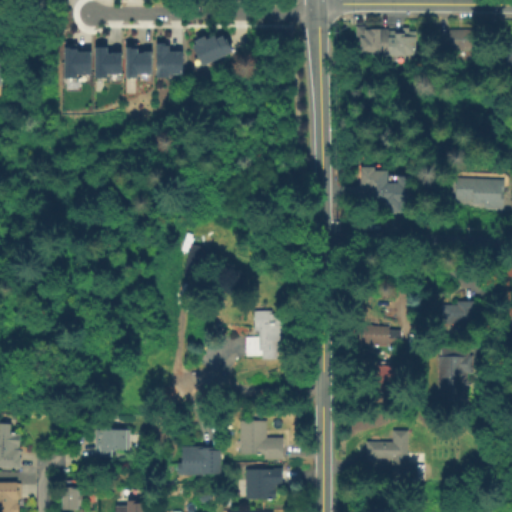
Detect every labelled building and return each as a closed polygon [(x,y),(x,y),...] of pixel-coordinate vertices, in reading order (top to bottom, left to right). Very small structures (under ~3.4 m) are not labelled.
[(414,29),(414,56),(361,53),(361,27),(414,29)] [(442,50),(442,30),(477,30),(477,50),(442,50)] [(204,63),(195,44),(198,42),(196,38),(206,34),(207,38),(216,34),(218,37),(224,34),(226,38),(228,37),(233,49),(204,63)] [(510,41),(511,41),(511,65),(501,65),(502,34),(511,34),(510,41)] [(158,40),(158,70),(170,70),(170,64),(183,64),(183,47),(170,47),(170,40),(158,40)] [(73,41),(73,72),(86,71),(86,65),(99,65),(99,48),(86,48),(86,41),(73,41)] [(102,41),(102,72),(115,71),(115,65),(128,65),(128,48),(115,48),(115,41),(102,41)] [(130,41),(130,71),(143,71),(143,65),(156,65),(156,48),(143,48),(143,41),(130,41)] [(413,172),(413,200),(406,200),(406,210),(383,211),(383,207),(378,207),(379,192),(363,192),(363,186),(360,186),(360,163),(376,163),(376,167),(389,167),(389,171),(413,172)] [(506,178),(505,206),(473,206),(473,198),(456,198),(456,177),(506,178)] [(212,247),(204,278),(184,274),(192,243),(212,247)] [(475,321),(444,322),(444,304),(458,304),(458,299),(475,299),(475,321)] [(251,310),(269,309),(269,313),(279,313),(279,340),(275,340),(275,358),(259,358),(259,354),(244,354),(243,337),(257,337),(257,329),(251,329),(251,310)] [(404,328),(404,346),(359,344),(360,324),(390,325),(390,328),(404,328)] [(470,349),(470,355),(474,355),(475,372),(469,373),(470,396),(441,395),(439,355),(456,354),(456,348),(470,349)] [(389,391),(390,365),(373,364),(372,390),(389,391)] [(285,436),(285,458),(266,458),(266,453),(258,453),(258,452),(242,451),(242,420),(268,420),(268,436),(285,436)] [(127,428),(127,448),(112,448),(111,454),(95,454),(95,428),(127,428)] [(18,444),(18,449),(20,448),(19,456),(21,456),(21,465),(0,465),(0,431),(20,432),(19,444),(18,444)] [(409,431),(409,458),(404,459),(404,464),(425,464),(425,478),(394,478),(394,464),(399,464),(399,458),(368,458),(367,442),(395,442),(395,431),(409,431)] [(181,473),(181,449),(221,449),(221,474),(181,473)] [(276,498),(248,499),(247,469),(275,467),(285,466),(285,483),(285,484),(277,484),(276,498)] [(0,511),(0,480),(17,480),(18,489),(20,489),(20,498),(16,499),(16,502),(19,502),(19,511),(0,511)] [(78,487),(78,493),(82,493),(82,504),(78,504),(78,506),(72,506),(72,509),(68,509),(68,508),(62,508),(62,487),(78,487)] [(146,511),(115,511),(115,507),(128,507),(128,501),(146,501),(146,511)]
